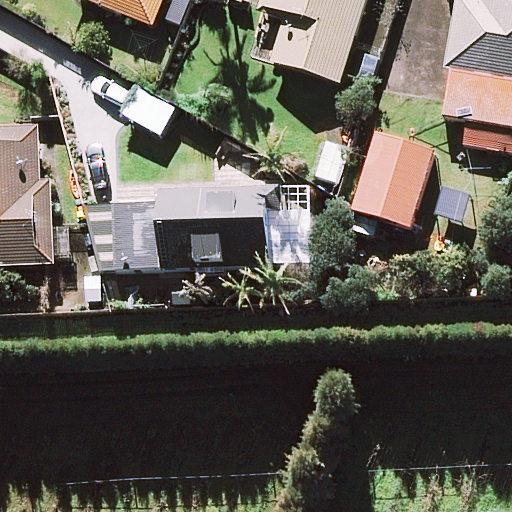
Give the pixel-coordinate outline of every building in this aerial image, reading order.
[(78,0),(155,29),(166,0),(78,0)] [(265,0),(263,11),(287,18),(273,65),(341,86),(368,0),(265,0)] [(511,0),(481,0),(481,2),(469,0),(460,0),(440,120),(511,132),(511,0)] [(203,125),(141,90),(124,119),(185,155),(203,125)] [(42,184),(40,127),(0,128),(0,270),(55,268),(52,184),(42,184)] [(434,157),(377,140),(355,214),(411,231),(434,157)] [(356,154),(327,144),(313,181),(342,192),(356,154)] [(271,223),(270,190),(157,193),(157,207),(97,208),(98,273),(312,268),(311,222),(271,223)]
